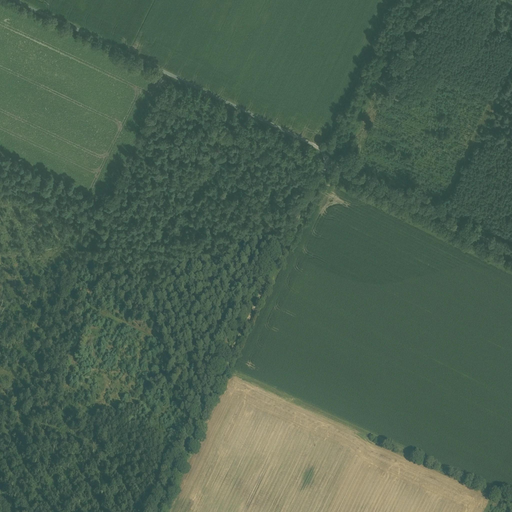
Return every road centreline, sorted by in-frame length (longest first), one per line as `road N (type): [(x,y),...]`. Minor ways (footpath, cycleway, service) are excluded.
road 1 (track): [(66,297),(500,495),(492,511)]
road 2 (track): [(327,153),(154,511)]
road 3 (unclassified): [(6,0),(327,153)]
road 4 (track): [(0,439),(98,226),(0,191)]
road 5 (track): [(327,153),(511,249)]
